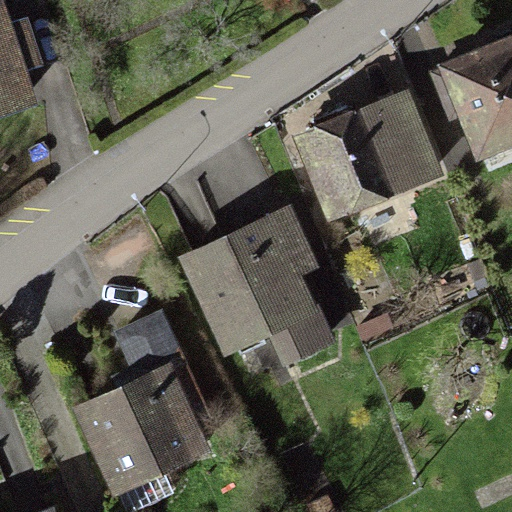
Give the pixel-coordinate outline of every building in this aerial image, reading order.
[(13,0),(0,0),(0,105),(46,90),(13,0)] [(511,33),(450,55),(480,138),(511,126),(511,33)] [(443,176),(407,89),(292,136),(328,222),(443,176)] [(289,200),(188,244),(229,338),(273,318),(289,353),(330,335),(314,300),(330,293),(289,200)] [(174,349),(71,399),(115,488),(217,437),(174,349)] [(63,511),(57,495),(8,511),(63,511)]
